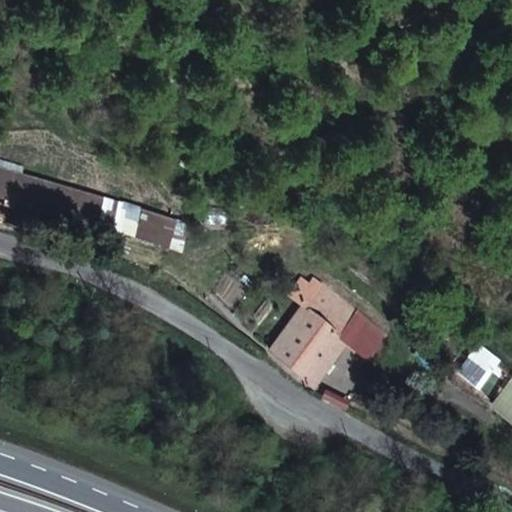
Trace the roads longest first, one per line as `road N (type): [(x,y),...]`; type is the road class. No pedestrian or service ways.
road 1 (unclassified): [(511,509),(281,392),(175,322),(0,253)]
road 2 (trunk): [(125,511),(0,462)]
